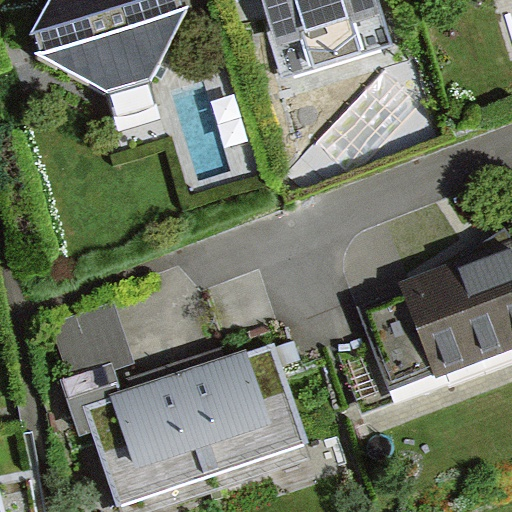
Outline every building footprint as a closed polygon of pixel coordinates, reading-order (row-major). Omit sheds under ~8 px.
[(46,0),(29,32),(36,58),(102,98),(135,90),(177,22),(171,0),(46,0)] [(258,0),(284,82),(393,48),(377,0),(258,0)] [(212,95),(182,100),(191,159),(221,155),(212,95)] [(511,251),(401,294),(434,381),(511,350),(511,251)] [(268,354),(180,383),(214,487),(303,458),(268,354)] [(180,383),(91,412),(124,511),(138,511),(214,487),(180,383)]
